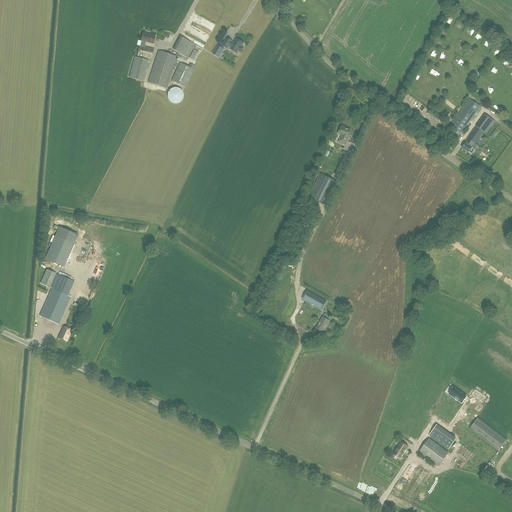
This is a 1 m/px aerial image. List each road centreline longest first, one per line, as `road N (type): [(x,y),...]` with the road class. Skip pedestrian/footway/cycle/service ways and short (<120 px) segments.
road 1 (unclassified): [(511,199),(329,63),(271,0)]
road 2 (unclassified): [(254,448),(0,331)]
road 3 (unclassified): [(394,511),(254,448)]
road 4 (unknown): [(375,100),(311,233)]
